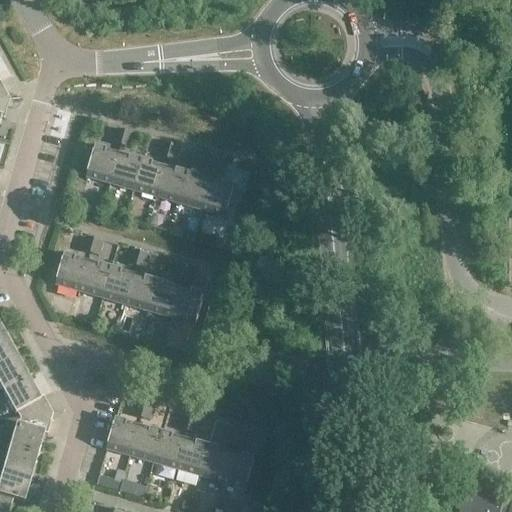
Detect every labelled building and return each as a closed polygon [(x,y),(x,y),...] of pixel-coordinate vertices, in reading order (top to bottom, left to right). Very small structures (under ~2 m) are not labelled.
[(0,101),(9,100),(0,83),(0,101)] [(0,119),(3,121),(9,100),(0,101),(0,119)] [(125,133),(117,131),(113,145),(121,147),(125,133)] [(134,135),(125,133),(121,147),(130,150),(134,135)] [(172,146),(163,144),(159,158),(168,160),(172,146)] [(180,148),(172,146),(168,160),(176,163),(180,148)] [(91,163),(87,178),(110,184),(118,155),(107,152),(107,151),(95,147),(94,151),(91,163)] [(83,148),(80,159),(91,163),(94,151),(83,148)] [(130,158),(118,155),(110,184),(133,191),(142,161),(130,157),(130,158)] [(218,159),(210,157),(206,171),(214,173),(218,159)] [(226,162),(218,159),(214,173),(222,176),(226,162)] [(153,164),(142,161),(133,191),(156,198),(165,168),(153,165),(153,164)] [(176,172),(165,168),(156,198),(180,204),(188,174),(177,171),(176,172)] [(200,177),(188,174),(180,204),(203,211),(211,182),(200,178),(200,177)] [(211,182),(203,211),(226,218),(235,187),(223,184),(223,185),(211,182)] [(94,240),(86,238),(82,252),(90,254),(94,240)] [(102,243),(94,240),(90,254),(98,257),(102,243)] [(140,253),(132,251),(128,265),(136,268),(140,253)] [(149,256),(140,253),(136,268),(145,270),(149,256)] [(64,255),(64,257),(56,285),(79,292),(87,263),(76,260),(76,259),(64,255)] [(99,267),(87,263),(79,292),(102,299),(110,270),(111,269),(99,266),(99,267)] [(186,267),(178,265),(174,279),(182,281),(186,267)] [(195,269),(186,267),(182,281),(190,284),(195,269)] [(111,269),(110,270),(102,299),(126,305),(134,277),(122,273),(122,272),(111,269)] [(157,282),(146,279),(145,280),(134,277),(126,305),(149,312),(157,282)] [(149,312),(172,319),(180,290),(169,287),(169,286),(157,282),(149,312)] [(192,294),(180,290),(172,319),(196,325),(204,296),(192,292),(192,294)] [(0,366),(16,358),(4,337),(0,338),(0,366)] [(28,380),(16,358),(0,366),(0,389),(2,394),(28,380)] [(39,399),(28,380),(2,394),(14,415),(16,414),(19,419),(52,415),(42,397),(39,399)] [(146,405),(137,403),(133,417),(142,419),(146,405)] [(154,407),(146,405),(142,419),(150,421),(154,407)] [(46,436),(52,415),(19,419),(17,425),(15,424),(8,448),(36,456),(43,435),(46,436)] [(192,418),(184,415),(179,430),(187,432),(192,418)] [(200,420),(192,418),(187,432),(196,435),(200,420)] [(139,428),(127,425),(127,424),(116,420),(107,450),(130,457),(139,428)] [(162,433),(151,430),(150,431),(139,428),(130,457),(154,463),(162,433)] [(238,431),(230,429),(226,443),(234,446),(238,431)] [(246,434),(238,431),(234,446),(242,448),(246,434)] [(177,470),(185,441),(174,438),(174,437),(162,433),(154,463),(177,470)] [(209,447),(197,443),(197,445),(185,441),(177,470),(201,477),(209,447)] [(221,450),(209,447),(201,477),(224,483),(232,455),(220,451),(221,450)] [(36,456),(8,448),(1,471),(30,479),(36,456)] [(244,457),(244,458),(232,455),(224,483),(247,490),(256,460),(244,457)] [(30,479),(1,471),(0,475),(0,495),(0,496),(12,499),(12,500),(23,503),(30,479)] [(124,475),(117,473),(114,482),(121,485),(124,475)] [(137,485),(134,495),(143,497),(146,488),(137,485)] [(466,493),(459,497),(455,511),(457,511),(511,511),(511,505),(511,506),(466,493)] [(12,499),(0,496),(0,497),(0,511),(8,511),(12,500),(12,499)]
